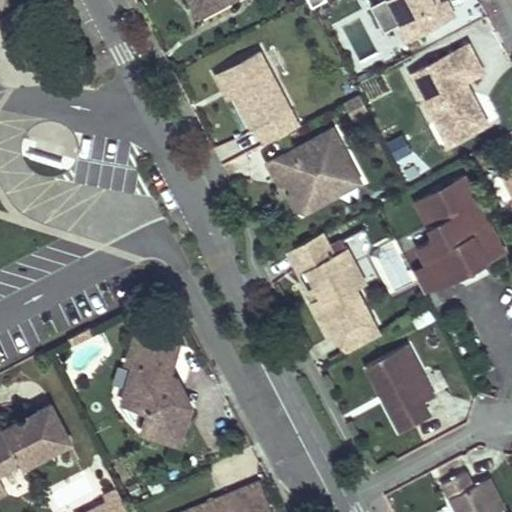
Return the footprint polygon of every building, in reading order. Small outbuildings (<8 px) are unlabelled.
[(193,0),(203,17),(234,0),(193,0)] [(398,24),(407,41),(456,16),(446,0),(444,0),(441,2),(436,4),(433,0),(390,0),(403,22),(398,24)] [(458,139),(490,123),(476,97),(475,97),(470,96),(463,82),(467,80),(485,71),(470,42),(412,73),(437,122),(446,117),(458,139)] [(256,127),(265,143),(301,125),(261,50),(222,70),(223,71),(235,94),(253,129),(256,127)] [(235,94),(223,71),(218,74),(230,97),(235,94)] [(475,97),(476,97),(467,80),(463,82),(470,96),(475,97)] [(342,98),(352,120),(368,113),(358,91),(342,98)] [(446,117),(437,122),(449,144),(458,139),(446,117)] [(334,127),(269,162),(277,179),(286,174),(293,188),(298,186),(301,192),(299,199),(306,212),(332,198),(334,191),(331,186),(345,179),(343,175),(356,168),(334,127)] [(394,158),(411,152),(405,135),(388,142),(394,158)] [(38,140),(34,150),(63,160),(66,149),(38,140)] [(511,168),(502,173),(511,191),(511,168)] [(506,252),(465,175),(455,180),(459,187),(436,199),(432,192),(416,201),(434,234),(433,239),(419,247),(428,263),(440,285),(441,288),(469,272),(467,267),(475,262),(478,268),(506,252)] [(459,187),(455,180),(432,192),(436,199),(459,187)] [(321,296),(314,300),(311,301),(331,338),(340,333),(371,317),(355,287),(346,269),(355,264),(346,248),(335,254),(323,232),(287,251),(300,273),(307,270),(321,296)] [(394,236),(376,244),(394,285),(412,277),(394,236)] [(478,268),(475,262),(467,267),(469,272),(478,268)] [(440,285),(428,263),(415,270),(426,292),(440,285)] [(364,282),(355,264),(346,269),(355,287),(364,282)] [(307,270),(300,273),(314,300),(321,296),(307,270)] [(381,334),(371,317),(340,333),(349,351),(381,334)] [(408,343),(367,364),(383,395),(387,393),(390,398),(386,400),(402,429),(431,414),(424,401),(435,395),(408,343)] [(181,360),(138,345),(132,364),(139,366),(130,391),(138,407),(150,412),(143,432),(182,445),(194,406),(182,403),(177,392),(182,380),(174,378),(181,360)] [(194,406),(182,380),(177,392),(182,403),(194,406)] [(126,403),(138,407),(130,391),(126,403)] [(0,492),(6,489),(0,477),(0,469),(19,459),(23,466),(71,440),(51,405),(4,428),(2,423),(0,423),(0,492)] [(125,511),(106,461),(41,485),(50,511),(125,511)] [(500,511),(483,479),(474,484),(466,470),(442,483),(457,511),(500,511)] [(505,508),(489,476),(483,479),(500,511),(505,508)] [(262,480),(209,502),(212,511),(242,511),(270,501),(262,480)] [(212,511),(209,502),(185,511),(274,511),(270,501),(242,511),(212,511)]
